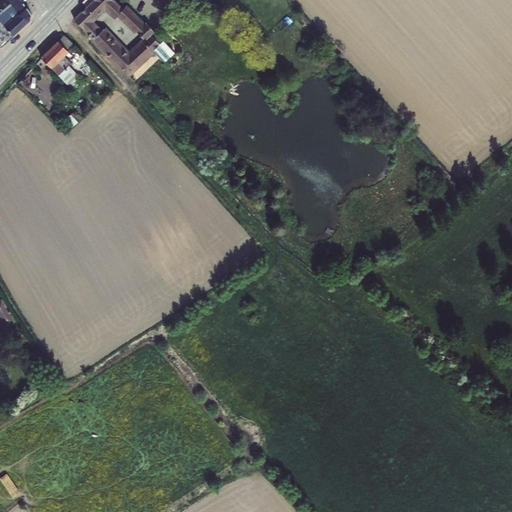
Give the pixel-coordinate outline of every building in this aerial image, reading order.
[(0,45),(29,19),(30,13),(19,0),(1,0),(3,2),(0,3),(0,45)] [(81,0),(61,19),(112,74),(138,50),(146,44),(136,34),(129,41),(114,54),(90,29),(87,31),(77,20),(91,7),(101,17),(104,15),(119,30),(126,24),(111,8),(109,10),(98,0),(81,0)] [(126,24),(119,30),(129,41),(136,34),(139,32),(129,21),(126,24)] [(59,45),(51,38),(29,60),(44,75),(54,66),(56,63),(49,55),(59,45)] [(146,44),(138,50),(149,63),(157,56),(146,44)] [(54,66),(44,75),(58,89),(67,80),(54,66)] [(0,317),(6,327),(18,320),(4,297),(0,299),(0,317)] [(3,479),(13,496),(20,492),(10,475),(3,479)]
